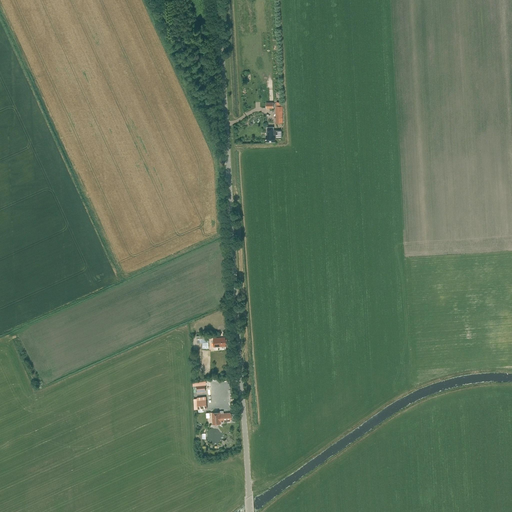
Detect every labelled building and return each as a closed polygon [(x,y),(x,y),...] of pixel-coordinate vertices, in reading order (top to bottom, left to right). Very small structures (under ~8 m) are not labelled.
[(275,138),(282,137),(282,130),(274,130),(274,127),(267,127),(268,135),(266,135),(266,141),(275,141),(275,138)] [(212,337),(212,334),(199,335),(200,343),(202,343),(203,348),(208,348),(207,342),(208,342),(208,337),(212,337)] [(228,339),(226,339),(226,337),(214,338),(215,347),(226,346),(226,344),(228,344),(228,339)] [(205,384),(196,385),(197,392),(206,391),(205,384)] [(203,409),(207,409),(206,397),(197,398),(198,409),(203,409)] [(231,414),(231,412),(224,413),(221,413),(222,412),(213,412),(213,424),(221,423),(221,421),(231,421),(231,419),(233,419),(232,414),(231,414)]
